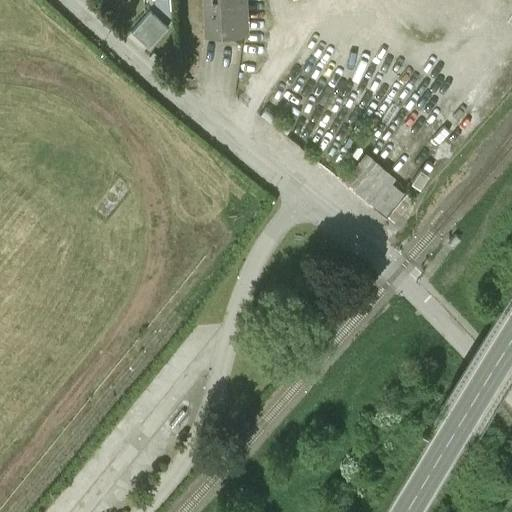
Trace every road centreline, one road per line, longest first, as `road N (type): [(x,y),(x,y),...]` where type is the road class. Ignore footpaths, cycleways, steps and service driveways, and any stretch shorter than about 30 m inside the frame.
road 1 (unclassified): [(300,200),(248,280),(191,459),(143,511)]
road 2 (unclassified): [(75,0),(300,200)]
road 3 (unclassified): [(300,200),(395,275),(511,391)]
road 4 (primary): [(511,328),(398,511)]
